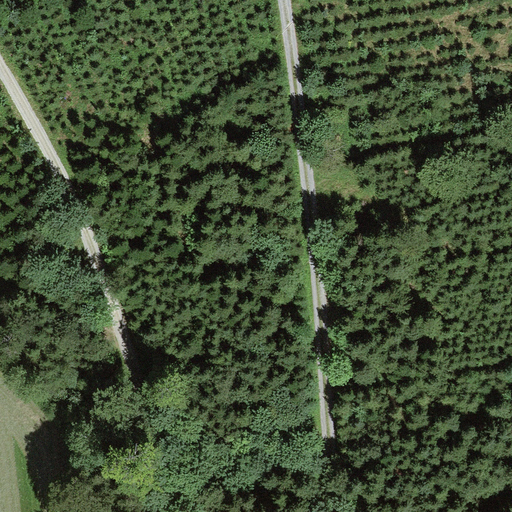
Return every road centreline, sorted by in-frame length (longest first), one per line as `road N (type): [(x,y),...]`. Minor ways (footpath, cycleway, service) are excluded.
road 1 (track): [(334,511),(282,0)]
road 2 (track): [(0,64),(86,234),(176,511)]
